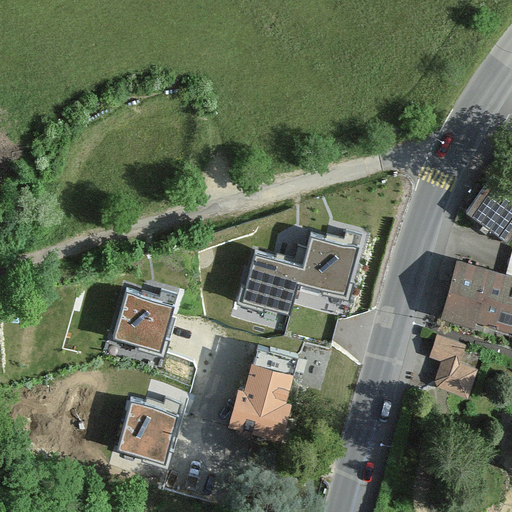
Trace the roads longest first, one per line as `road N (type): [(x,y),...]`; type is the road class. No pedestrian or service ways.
road 1 (track): [(446,167),(398,150),(0,258)]
road 2 (secondary): [(348,511),(446,167)]
road 3 (secondary): [(446,167),(511,60)]
